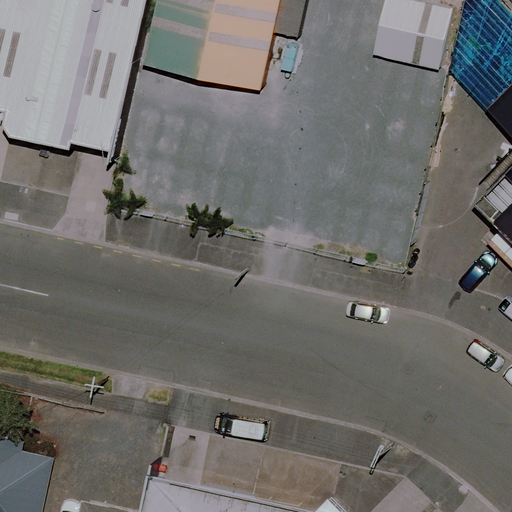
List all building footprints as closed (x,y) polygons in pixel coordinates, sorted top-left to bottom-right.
[(0,0),(0,136),(90,155),(110,59),(122,0),(0,0)] [(268,0),(122,0),(110,59),(250,89),(268,0)] [(429,14),(366,1),(356,51),(418,64),(429,14)] [(438,81),(349,62),(342,96),(319,199),(396,216),(411,147),(423,149),(438,81)] [(511,158),(511,62),(464,111),(511,158)] [(0,511),(51,511),(67,455),(0,435),(0,511)] [(248,511),(140,481),(131,511),(248,511)]
